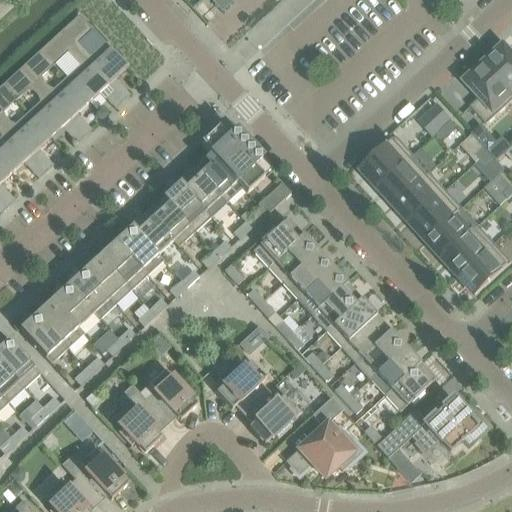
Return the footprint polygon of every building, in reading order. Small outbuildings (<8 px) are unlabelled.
[(219,0),(214,0),(211,3),(220,13),(226,8),(219,0)] [(122,104),(129,97),(115,81),(127,69),(78,17),(59,35),(122,104)] [(88,105),(100,95),(114,111),(122,104),(59,35),(40,52),(88,105)] [(511,57),(504,48),(484,66),(511,96),(511,57)] [(84,139),(91,132),(76,116),(88,105),(40,52),(20,70),(84,139)] [(511,96),(484,66),(465,84),(480,100),(470,109),(487,127),(511,103),(511,96)] [(50,140),(61,130),(76,146),(84,139),(20,70),(1,88),(50,140)] [(0,124),(45,174),(53,167),(38,151),(50,140),(1,88),(0,88),(0,124)] [(434,121),(423,130),(432,140),(436,137),(442,131),(437,125),(446,117),(435,106),(427,114),(434,121)] [(446,117),(437,125),(442,131),(451,123),(446,117)] [(451,123),(442,131),(448,137),(457,129),(451,123)] [(0,163),(11,175),(23,165),(38,181),(45,174),(0,124),(0,163)] [(210,156),(210,157),(210,156),(236,185),(241,191),(242,191),(246,196),(263,180),(253,169),(260,162),(234,134),(227,140),(217,130),(200,145),(210,156)] [(396,139),(361,172),(378,191),(413,158),(396,139)] [(483,149),(474,157),(479,163),(488,154),(483,149)] [(488,154),(479,163),(485,168),(493,160),(488,154)] [(226,206),(241,191),(236,185),(210,156),(210,157),(195,170),(220,199),(226,206)] [(413,158),(378,191),(394,208),(430,175),(413,158)] [(0,201),(7,209),(14,202),(0,186),(0,185),(11,175),(0,163),(0,201)] [(195,170),(179,185),(205,213),(220,199),(195,170)] [(430,175),(394,208),(410,226),(446,193),(430,175)] [(211,219),(205,213),(179,185),(163,199),(194,234),(211,219)] [(257,207),(266,217),(290,195),(281,185),(257,207)] [(511,189),(511,188),(502,196),(507,202),(511,197),(511,189)] [(446,193),(410,226),(426,244),(455,218),(462,211),(446,193)] [(178,249),(194,234),(163,199),(147,214),(173,243),(172,243),(178,249)] [(147,214),(131,229),(157,257),(172,243),(173,243),(147,214)] [(245,214),(239,219),(244,224),(250,219),(245,214)] [(250,219),(244,224),(250,231),(262,221),(256,214),(250,219)] [(455,218),(426,244),(442,261),(471,235),(455,218)] [(253,253),(268,269),(302,238),(287,222),(277,231),(274,227),(260,240),(263,243),(253,253)] [(239,242),(250,231),(244,224),(232,235),(239,242)] [(163,263),(157,257),(131,229),(115,243),(147,278),(163,263)] [(471,235),(442,261),(459,279),(494,246),(478,229),(471,235)] [(268,269),(282,285),(317,254),(302,238),(268,269)] [(115,243),(99,258),(131,293),(147,278),(115,243)] [(224,243),(212,254),(218,260),(230,250),(224,243)] [(494,246),(459,279),(476,298),(511,265),(494,246)] [(207,271),(218,260),(212,254),(200,264),(207,271)] [(317,254),(282,285),(297,301),(331,270),(317,254)] [(99,258),(83,273),(115,307),(131,293),(99,258)] [(224,272),(237,286),(244,280),(231,266),(224,272)] [(297,301),(312,317),(346,286),(331,270),(297,301)] [(192,272),(180,283),(187,290),(198,279),(192,272)] [(98,322),(115,307),(83,273),(67,287),(93,316),(98,322)] [(175,300),(187,290),(180,283),(169,294),(175,300)] [(312,317),(326,334),(360,302),(346,286),(312,317)] [(78,330),(93,316),(67,287),(51,302),(77,330),(78,330)] [(264,302),(253,290),(246,297),(257,309),(264,302)] [(160,301),(148,312),(155,319),(166,308),(160,301)] [(84,336),(78,330),(77,330),(51,302),(35,316),(67,351),(84,336)] [(257,309),(268,320),(275,314),(264,302),(257,309)] [(326,334),(341,349),(375,318),(360,302),(326,334)] [(143,330),(155,319),(148,312),(137,323),(143,330)] [(50,366),(67,351),(35,316),(19,332),(50,366)] [(341,349),(355,366),(389,334),(375,318),(341,349)] [(293,334),(282,322),(275,329),(286,341),(293,334)] [(249,357),(269,338),(258,329),(239,346),(249,357)] [(128,331),(117,341),(123,348),(135,337),(128,331)] [(286,341),(297,353),(304,346),(293,334),(286,341)] [(370,382),(376,376),(404,350),(389,334),(355,366),(370,382)] [(8,341),(0,348),(0,365),(24,391),(40,376),(8,341)] [(111,359),(123,348),(117,341),(105,352),(111,359)] [(376,376),(390,391),(390,392),(419,366),(404,350),(376,376)] [(322,366),(311,354),(304,361),(315,373),(322,366)] [(96,360),(85,370),(91,377),(103,367),(96,360)] [(223,360),(212,370),(220,378),(230,368),(223,360)] [(247,411),(248,412),(268,394),(267,393),(259,385),(266,379),(265,378),(264,378),(250,362),(240,372),(236,368),(222,381),(226,385),(215,394),(231,411),(240,403),(248,411),(247,411)] [(0,365),(0,397),(8,406),(24,391),(0,365)] [(315,373),(326,384),(333,378),(322,366),(315,373)] [(434,382),(419,366),(390,392),(390,391),(383,397),(399,414),(410,405),(413,408),(427,396),(423,392),(434,382)] [(79,388),(91,377),(85,370),(73,381),(79,388)] [(147,388),(139,396),(144,402),(144,403),(162,422),(163,421),(162,421),(171,413),(179,423),(196,407),(188,398),(192,394),(179,380),(175,384),(164,372),(148,387),(147,388)] [(352,398),(341,386),(333,393),(344,405),(352,398)] [(139,396),(131,388),(123,395),(120,400),(119,406),(122,411),(112,420),(121,431),(118,434),(131,448),(134,445),(144,455),(161,439),(152,430),(161,422),(161,423),(162,422),(144,403),(144,402),(139,396)] [(84,402),(94,411),(102,404),(93,394),(84,402)] [(269,395),(268,394),(248,412),(249,413),(257,421),(248,429),(263,447),(274,437),(277,441),(291,428),(288,424),(298,415),(283,399),(284,399),(283,397),(276,403),(269,396),(269,395)] [(344,405),(355,417),(362,410),(352,398),(344,405)] [(53,400),(41,410),(48,417),(59,406),(53,400)] [(286,464),(299,478),(312,466),(324,480),(337,468),(342,474),(362,455),(344,434),(338,439),(327,427),(342,412),(331,400),(312,418),(323,430),(286,464)] [(383,442),(376,448),(387,461),(410,439),(423,454),(437,441),(449,455),(462,443),(467,448),(487,430),(469,409),(463,414),(451,401),(426,424),(415,412),(399,427),(383,442)] [(36,428),(48,417),(41,410),(30,421),(36,428)] [(74,414),(63,425),(81,444),(92,434),(74,414)] [(370,428),(363,434),(376,448),(383,442),(370,428)] [(21,429),(9,440),(16,446),(27,436),(21,429)] [(41,444),(50,454),(56,448),(56,442),(51,436),(41,444)] [(0,452),(4,457),(16,446),(9,440),(0,448),(0,452)] [(61,467),(75,482),(75,481),(93,501),(93,500),(101,492),(110,502),(127,486),(118,476),(121,472),(109,458),(105,462),(96,451),(85,461),(80,457),(75,457),(69,460),(61,467)] [(24,473),(19,468),(10,477),(18,486),(24,481),(24,473)] [(92,502),(93,501),(75,481),(75,482),(66,490),(60,483),(59,484),(59,485),(43,499),(54,511),(52,511),(85,511),(83,509),(91,501),(92,502)] [(31,511),(23,502),(15,510),(13,511),(31,511)]
